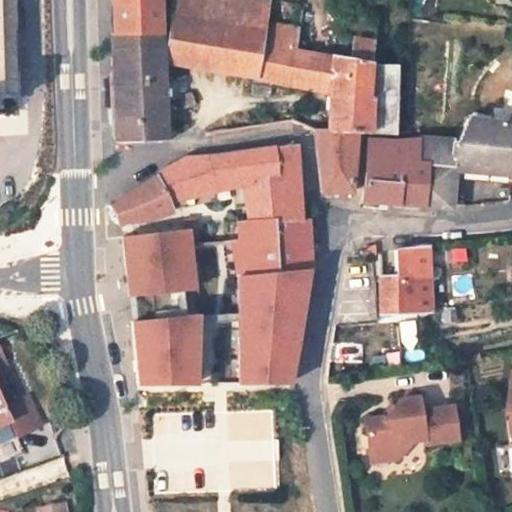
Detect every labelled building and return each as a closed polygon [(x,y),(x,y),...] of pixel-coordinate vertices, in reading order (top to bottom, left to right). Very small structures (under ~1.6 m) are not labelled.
[(11,33),(10,0),(0,0),(0,94),(15,94),(15,91),(13,91),(12,79),(14,79),(14,76),(12,76),(11,37),(13,37),(13,33),(11,33)] [(160,0),(127,0),(128,3),(112,3),(112,31),(137,30),(157,30),(156,2),(160,2),(160,0)] [(391,131),(394,64),(367,61),(370,41),(351,38),(347,58),(300,49),(292,48),(295,25),(262,20),(262,27),(230,21),(233,0),(200,0),(198,16),(170,11),(164,56),(328,89),(325,129),(354,130),(391,131)] [(198,16),(200,0),(171,0),(170,11),(198,16)] [(262,27),(262,20),(265,0),(233,0),(230,21),(262,27)] [(160,133),(160,105),(157,30),(137,30),(112,31),(113,66),(113,69),(112,69),(112,72),(114,72),(114,85),(112,85),(112,88),(114,88),(114,103),(112,103),(112,106),(115,106),(115,120),(113,121),(114,123),(115,123),(118,123),(128,131),(129,134),(129,136),(132,136),(132,134),(142,134),(142,135),(145,135),(145,134),(156,133),(157,135),(159,135),(158,133),(160,133)] [(177,95),(180,104),(190,102),(187,92),(177,95)] [(421,204),(445,205),(450,165),(509,171),(511,130),(511,120),(468,116),(456,140),(453,139),(416,137),(415,161),(424,162),(421,204)] [(115,134),(129,134),(128,131),(118,123),(115,123),(115,134)] [(349,189),(354,130),(325,129),(314,128),(320,189),(349,189)] [(393,203),(421,204),(424,162),(415,161),(416,137),(395,140),(367,138),(361,198),(393,203)] [(300,221),(296,144),(207,156),(186,157),(155,175),(167,201),(242,184),(248,183),(249,188),(250,221),(300,221)] [(107,204),(116,224),(141,222),(171,211),(167,201),(155,175),(107,204)] [(307,270),(311,269),(308,220),(300,221),(250,221),(237,222),(237,241),(231,241),(237,277),(307,270)] [(132,323),(139,384),(195,383),(195,325),(186,326),(185,317),(176,318),(175,316),(163,317),(163,310),(170,309),(168,290),(193,287),(188,245),(186,231),(122,238),(126,274),(129,297),(133,297),(136,323),(132,323)] [(427,249),(395,253),(395,279),(379,280),(379,313),(385,313),(385,317),(391,317),(391,312),(395,312),(429,310),(429,309),(427,249)] [(307,270),(311,269),(237,277),(238,312),(246,312),(247,337),(238,338),(239,383),(288,383),(307,270)] [(195,316),(185,317),(186,326),(195,325),(195,316)] [(0,422),(7,420),(13,435),(36,426),(24,397),(1,406),(0,403),(0,422)] [(381,417),(365,419),(370,455),(390,452),(397,458),(411,439),(423,438),(424,442),(456,438),(452,405),(420,409),(418,397),(399,399),(386,416),(384,419),(381,417)] [(370,455),(370,461),(397,458),(390,452),(370,455)] [(37,511),(67,511),(65,502),(37,508),(37,511)]
